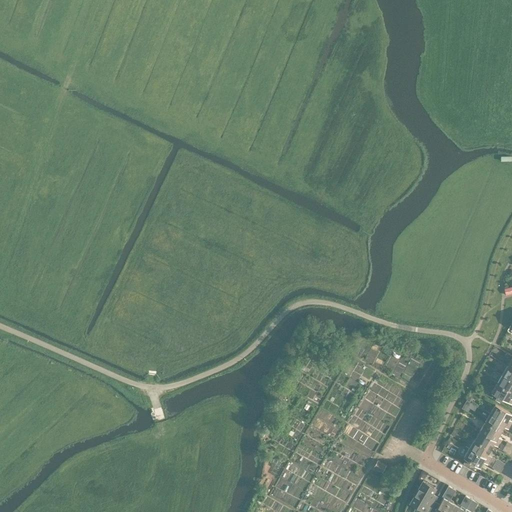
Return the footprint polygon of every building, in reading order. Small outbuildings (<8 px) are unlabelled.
[(505,296),(511,293),(511,287),(503,289),(505,296)] [(511,368),(507,366),(502,375),(511,380),(511,368)] [(511,380),(502,375),(496,383),(511,392),(511,380)] [(511,392),(496,383),(491,393),(511,404),(511,399),(510,398),(511,394),(511,392)] [(495,404),(489,413),(511,426),(511,421),(508,419),(511,414),(495,404)] [(511,426),(489,413),(484,422),(501,432),(504,427),(511,432),(511,431),(511,426)] [(484,422),(479,431),(504,445),(506,442),(498,437),(501,432),(484,422)] [(479,431),(474,440),(490,449),(493,444),(502,449),(504,445),(479,431)] [(474,440),(469,448),(493,463),(496,459),(487,454),(490,449),(474,440)] [(469,448),(463,458),(480,467),(483,462),(491,467),(493,463),(469,448)] [(377,460),(373,467),(382,472),(386,465),(377,460)] [(366,486),(375,492),(382,483),(373,476),(366,486)] [(415,494),(411,502),(417,506),(413,511),(427,511),(429,510),(434,501),(437,496),(432,493),(435,487),(423,480),(419,487),(418,486),(413,493),(415,494)] [(434,501),(429,510),(431,511),(449,511),(454,504),(448,500),(449,497),(449,498),(450,498),(451,498),(451,497),(455,490),(448,486),(442,497),(443,497),(439,504),(434,501)] [(454,504),(449,511),(463,511),(465,510),(469,503),(469,504),(471,500),(471,499),(465,496),(460,504),(461,505),(459,507),(454,504)] [(470,511),(471,511),(472,511),(477,503),(471,500),(469,504),(469,503),(465,510),(463,511),(470,511)]
